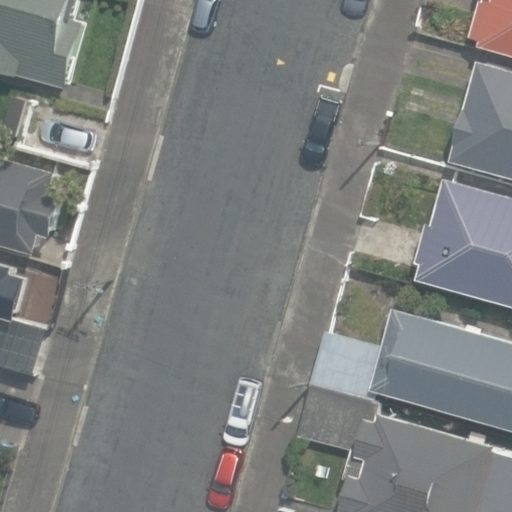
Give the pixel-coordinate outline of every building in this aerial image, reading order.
[(0,0),(0,63),(70,83),(88,18),(77,15),(81,0),(0,0)] [(487,36),(485,42),(511,49),(511,0),(486,0),(477,33),(487,36)] [(511,62),(484,55),(456,158),(511,173),(511,62)] [(109,118),(32,97),(19,145),(95,166),(109,118)] [(0,238),(42,250),(48,230),(58,233),(70,189),(60,186),(66,167),(0,148),(0,238)] [(420,276),(511,301),(511,187),(451,171),(438,218),(432,217),(420,260),(425,261),(420,276)] [(427,228),(364,211),(353,250),(416,267),(427,228)] [(0,338),(1,339),(9,310),(24,314),(37,270),(22,266),(24,259),(0,252),(0,338)] [(401,301),(389,342),(376,388),(511,425),(511,334),(489,327),(489,324),(473,320),(473,323),(401,301)] [(1,339),(0,338),(0,358),(40,370),(53,323),(24,314),(9,310),(1,339)] [(332,327),(317,380),(374,396),(376,388),(389,342),(332,327)] [(373,412),(381,414),(386,399),(374,396),(317,380),(302,433),(356,449),(357,445),(363,446),(373,412)] [(355,511),(511,511),(511,446),(505,445),(506,440),(388,407),(385,415),(381,414),(373,412),(363,446),(357,445),(356,449),(349,475),(354,477),(345,509),(355,511)]
